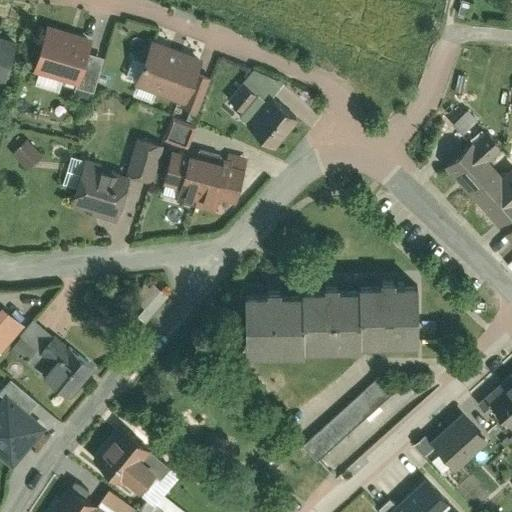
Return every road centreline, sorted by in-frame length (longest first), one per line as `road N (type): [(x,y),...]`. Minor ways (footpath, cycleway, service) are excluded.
road 1 (residential): [(13,511),(63,435),(224,252)]
road 2 (residential): [(94,0),(202,29),(335,89),(368,152)]
road 3 (residential): [(318,511),(511,335)]
road 4 (residential): [(0,266),(224,252)]
road 5 (residential): [(368,152),(416,114),(454,33),(511,39)]
road 6 (residential): [(368,152),(511,294)]
road 7 (residential): [(224,252),(308,164),(368,152)]
